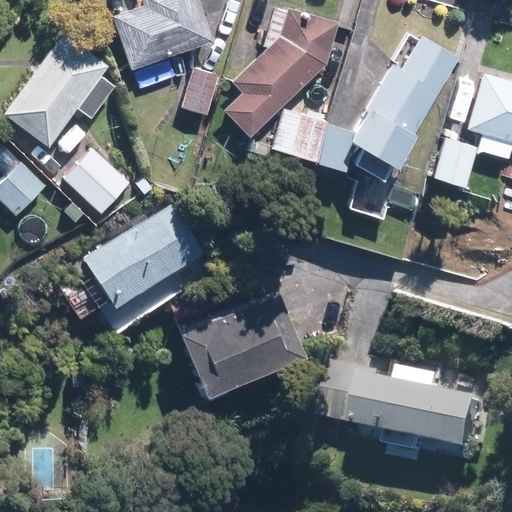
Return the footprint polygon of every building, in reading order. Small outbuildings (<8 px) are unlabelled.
[(123,69),(206,41),(191,0),(134,0),(136,4),(104,14),(123,69)] [(247,138),(324,64),(336,21),(284,7),(276,36),(228,82),(239,92),(221,110),(247,138)] [(0,105),(0,116),(40,147),(70,108),(84,119),(109,86),(95,75),(102,65),(57,31),(0,105)] [(391,167),(454,57),(416,34),(395,69),(387,64),(348,130),(327,124),(315,163),(342,171),(350,144),(391,167)] [(201,115),(213,75),(187,67),(175,108),(201,115)] [(511,143),(511,81),(477,71),(461,129),(511,143)] [(282,110),(270,149),(313,161),(324,122),(282,110)] [(461,188),(474,147),(441,137),(429,178),(461,188)] [(94,212),(123,183),(87,149),(59,178),(94,212)] [(0,205),(10,215),(39,184),(14,160),(0,175),(0,205)] [(100,303),(189,250),(161,204),(73,257),(100,303)] [(170,319),(208,304),(200,284),(162,300),(170,319)] [(274,291),(173,329),(197,391),(298,353),(274,291)] [(321,419),(473,451),(484,398),(388,378),(389,374),(333,362),(321,419)]
